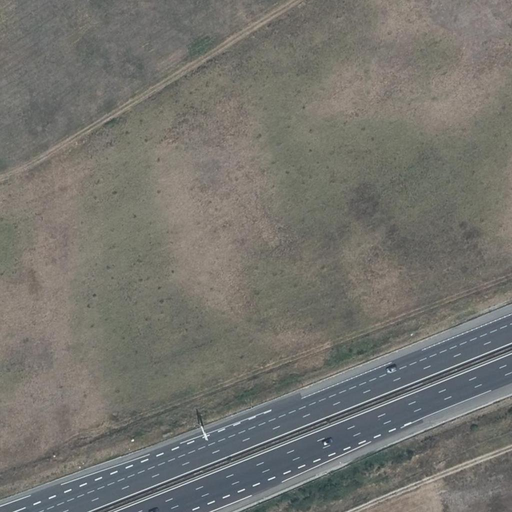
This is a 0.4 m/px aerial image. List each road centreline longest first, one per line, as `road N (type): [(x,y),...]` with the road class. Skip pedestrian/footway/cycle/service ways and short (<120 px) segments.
road 1 (motorway): [(511,327),(52,511)]
road 2 (motorway): [(146,511),(511,365)]
road 3 (track): [(300,0),(0,177)]
road 4 (track): [(511,448),(354,511)]
